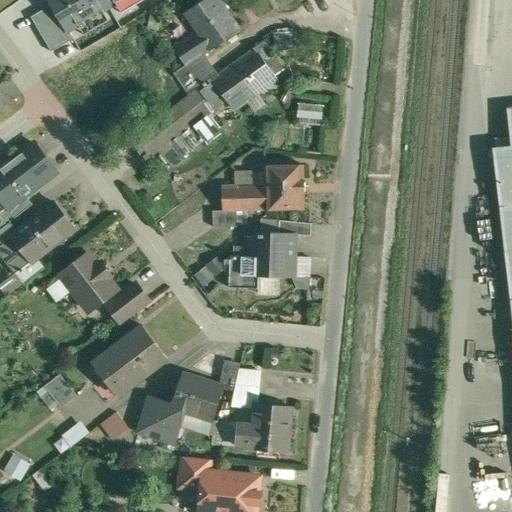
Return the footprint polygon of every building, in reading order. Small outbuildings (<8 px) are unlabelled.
[(49,0),(52,4),(67,31),(69,30),(119,0),(49,0)] [(221,0),(203,0),(185,13),(197,32),(175,47),(186,64),(187,66),(205,54),(241,30),(221,0)] [(52,4),(31,17),(51,52),(74,39),(69,30),(67,31),(52,4)] [(205,54),(187,66),(186,64),(175,73),(190,95),(193,92),(218,72),(205,54)] [(257,54),(237,69),(234,65),(214,80),(234,106),(273,77),(280,71),(270,59),(264,64),(257,54)] [(190,95),(173,108),(184,122),(204,107),(193,92),(190,95)] [(324,125),(327,105),(303,102),(301,122),(324,125)] [(139,133),(134,137),(149,156),(188,127),(184,122),(173,108),(156,120),(139,133)] [(511,108),(508,109),(511,141),(511,146),(494,148),(511,301),(511,108)] [(149,110),(131,124),(139,133),(156,120),(149,110)] [(201,124),(214,141),(228,130),(215,114),(201,124)] [(35,143),(0,169),(0,198),(7,207),(8,208),(25,195),(56,172),(35,143)] [(305,179),(304,164),(264,165),(265,185),(265,209),(305,208),(305,192),(306,192),(306,179),(305,179)] [(265,185),(237,186),(237,209),(238,210),(265,209),(265,185)] [(8,208),(7,207),(0,212),(0,217),(6,225),(11,222),(33,205),(25,195),(8,208)] [(18,232),(11,237),(12,237),(12,238),(16,235),(34,258),(30,261),(31,262),(38,257),(75,228),(56,203),(18,232)] [(224,210),(224,209),(214,209),(214,226),(238,226),(238,210),(237,209),(224,210)] [(312,223),(281,221),(281,233),(297,233),(297,234),(312,235),(312,223)] [(6,225),(0,230),(0,246),(12,237),(11,237),(18,232),(11,222),(6,225)] [(259,256),(232,256),(231,286),(259,287),(259,275),(295,276),(297,234),(297,233),(281,233),(259,232),(259,256)] [(90,254),(84,258),(79,257),(69,265),(68,271),(62,275),(89,310),(117,289),(108,277),(111,275),(102,263),(99,265),(90,254)] [(31,262),(16,274),(23,284),(45,267),(38,257),(31,262)] [(137,284),(109,305),(121,321),(149,299),(137,284)] [(143,326),(94,364),(105,378),(110,375),(123,392),(167,358),(143,326)] [(262,372),(240,370),(233,407),(256,409),(256,403),(259,403),(262,372)] [(225,387),(183,373),(173,405),(173,407),(185,411),(214,420),(225,387)] [(61,374),(45,386),(62,408),(79,396),(61,374)] [(173,405),(155,400),(148,403),(139,431),(175,443),(185,411),(173,407),(173,405)] [(259,403),(256,403),(256,409),(255,425),(240,423),(238,445),(253,447),(253,449),(289,452),(294,407),(259,403)] [(101,424),(115,440),(130,427),(117,411),(101,424)] [(229,422),(218,421),(214,443),(224,444),(229,422)] [(63,453),(92,433),(85,422),(55,442),(63,453)] [(240,423),(229,422),(224,444),(238,445),(240,423)] [(15,453),(5,471),(23,481),(33,462),(15,453)] [(211,459),(183,456),(182,475),(203,477),(204,471),(211,472),(212,459),(211,459)] [(211,472),(204,471),(203,477),(200,511),(256,511),(260,477),(211,472)]
